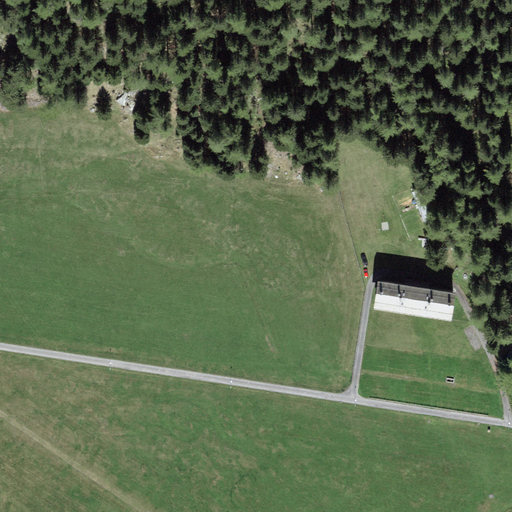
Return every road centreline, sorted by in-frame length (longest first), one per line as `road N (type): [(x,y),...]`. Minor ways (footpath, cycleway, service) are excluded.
road 1 (unclassified): [(511,425),(0,346)]
road 2 (track): [(0,414),(144,511)]
